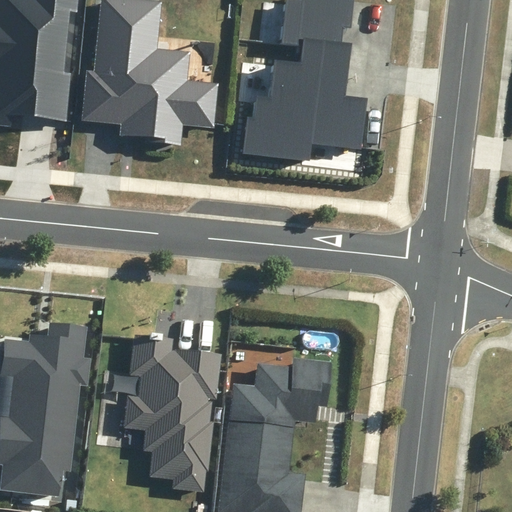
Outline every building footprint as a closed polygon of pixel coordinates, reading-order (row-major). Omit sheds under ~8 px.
[(13,114),(65,120),(71,73),(63,72),(70,11),(76,11),(77,0),(0,0),(0,125),(12,127),(13,114)] [(162,1),(149,0),(101,0),(94,72),(88,71),(83,119),(123,123),(122,134),(146,136),(145,143),(181,146),(182,126),(214,129),(219,83),(187,80),(190,52),(158,49),(162,1)] [(349,26),(352,0),(283,0),(278,46),(300,49),(299,60),(273,57),(269,94),(255,93),(252,116),(248,116),(244,152),(309,160),(311,142),(362,148),(367,99),(344,96),(350,45),(339,43),(341,25),(349,26)] [(0,495),(53,502),(56,476),(64,477),(74,390),(81,391),(84,364),(77,363),(80,332),(44,329),(42,343),(24,341),(23,348),(0,345),(0,382),(6,383),(2,421),(0,421),(0,495)] [(168,494),(199,497),(214,360),(167,355),(168,345),(129,341),(124,380),(135,381),(133,402),(122,401),(119,433),(141,435),(139,456),(148,457),(145,482),(169,484),(168,494)] [(227,389),(214,511),(297,511),(301,479),(285,477),(290,426),(309,428),(311,411),(321,412),(325,367),(286,363),(286,372),(251,368),(249,392),(227,389)]
